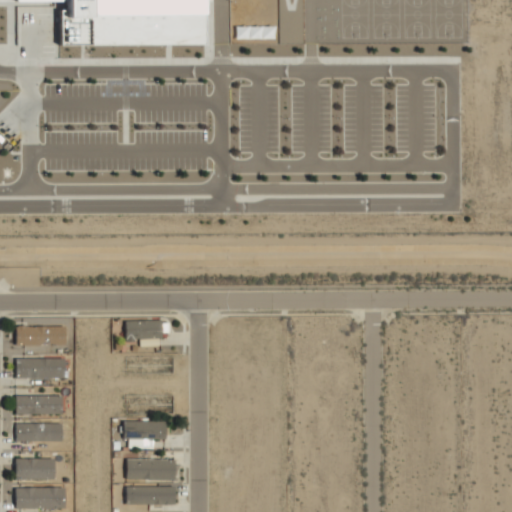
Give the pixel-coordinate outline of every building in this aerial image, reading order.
[(201,0),(18,0),(19,1),(62,1),(62,15),(87,15),(88,46),(202,46),(201,0)] [(160,321),(124,321),(124,340),(160,340),(160,321)] [(64,345),(64,326),(14,326),(14,345),(64,345)] [(14,377),(62,377),(62,358),(14,358),(14,377)] [(14,414),(61,414),(61,396),(14,396),(14,414)] [(163,421),(122,421),(122,440),(163,440),(163,421)] [(60,441),(60,423),(13,424),(14,442),(60,441)] [(53,459),(14,459),(14,480),(53,480),(53,459)] [(174,460),(124,460),(124,480),(174,480),(174,460)] [(174,505),(174,487),(124,487),(124,505),(174,505)] [(63,489),(14,489),(14,509),(63,509),(63,489)]
